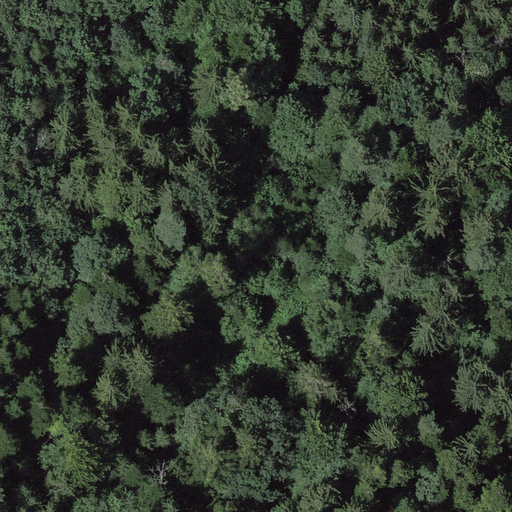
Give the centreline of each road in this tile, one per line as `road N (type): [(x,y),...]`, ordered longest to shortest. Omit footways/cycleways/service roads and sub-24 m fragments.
road 1 (track): [(88,0),(108,108),(125,132),(149,137),(267,123),(329,145),(350,173),(374,332),(390,379),(481,511)]
road 2 (track): [(374,332),(286,475),(281,511)]
